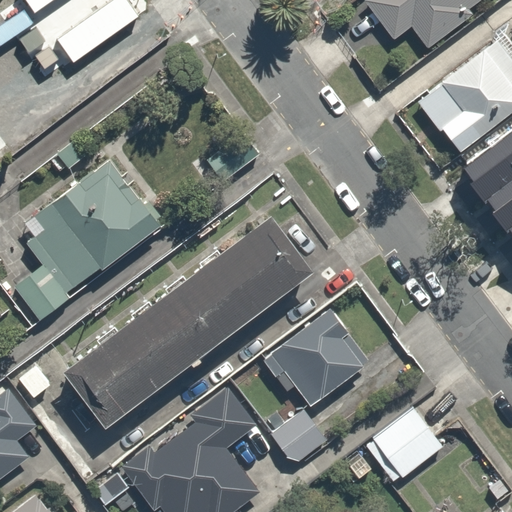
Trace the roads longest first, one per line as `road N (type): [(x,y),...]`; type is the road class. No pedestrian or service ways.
road 1 (residential): [(316,125),(0,360)]
road 2 (residential): [(511,383),(316,125)]
road 3 (residential): [(316,125),(228,0)]
